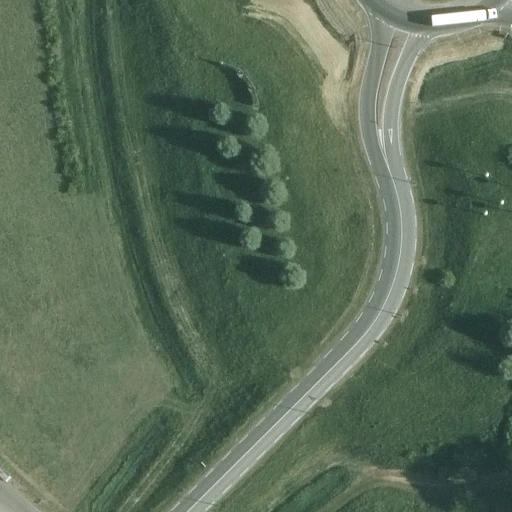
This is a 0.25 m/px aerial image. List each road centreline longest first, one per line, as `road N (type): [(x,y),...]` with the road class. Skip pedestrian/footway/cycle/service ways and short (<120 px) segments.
road 1 (tertiary): [(186,511),(365,333),(392,290),(401,245)]
road 2 (tertiary): [(378,9),(368,113),(401,245)]
road 3 (tertiary): [(401,245),(389,137),(397,84),(436,27)]
